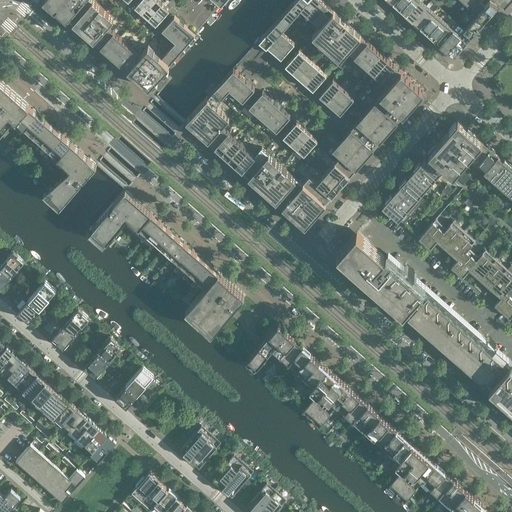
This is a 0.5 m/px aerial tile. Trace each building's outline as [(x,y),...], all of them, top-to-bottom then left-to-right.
[(114,17),(94,0),(48,0),(56,6),(94,39),(107,24),(114,17)] [(142,12),(152,0),(139,0),(135,5),(142,12)] [(149,18),(163,3),(159,0),(152,0),(142,12),(149,18)] [(342,56),(348,49),(350,51),(388,84),(374,100),(397,120),(424,89),(322,0),(295,0),(263,35),(261,38),(259,40),(267,46),(268,45),(267,45),(281,30),(301,8),(312,18),(320,25),(312,34),(334,52),(336,50),(342,56)] [(390,0),(454,56),(497,6),(490,0),(489,0),(485,5),(479,0),(390,0)] [(156,24),(169,9),(163,3),(149,18),(156,24)] [(193,32),(188,27),(174,15),(168,22),(189,41),(196,33),(193,32)] [(189,41),(168,22),(162,29),(175,41),(181,46),(183,48),(189,41)] [(101,45),(114,30),(107,24),(94,39),(101,45)] [(108,51),(121,36),(114,30),(101,45),(108,51)] [(274,51),(288,36),(281,30),(267,45),(268,45),(274,51)] [(114,57),(127,42),(121,36),(108,51),(114,57)] [(281,57),(295,42),(288,36),(274,51),(281,57)] [(170,63),(179,52),(177,50),(181,46),(175,41),(162,56),(170,63)] [(121,63),(134,48),(127,42),(114,57),(121,63)] [(170,63),(162,56),(148,45),(141,53),(141,54),(128,69),(149,87),(170,63)] [(128,69),(141,54),(141,53),(134,48),(121,63),(128,69)] [(292,70),(306,55),(299,49),(285,64),(292,70)] [(299,77),(313,61),(306,55),(292,70),(299,77)] [(306,83),(320,67),(313,61),(299,77),(306,83)] [(313,89),(327,73),(320,67),(306,83),(313,89)] [(332,194),(317,181),(309,174),(302,182),(262,146),(255,154),(222,125),(229,116),(216,104),(230,89),(241,75),(233,68),(186,120),(305,225),(332,194)] [(236,94),(248,81),(241,75),(230,89),(236,94)] [(29,104),(0,78),(0,124),(10,113),(15,119),(16,119),(29,104)] [(326,100),(340,85),(333,79),(319,94),(326,100)] [(243,101),(255,87),(248,81),(236,94),(243,101)] [(333,107),(347,91),(340,85),(326,100),(333,107)] [(256,112),(270,96),(263,90),(249,106),(256,112)] [(340,113),(354,97),(347,91),(333,107),(340,113)] [(263,118),(276,103),(270,96),(256,112),(263,118)] [(397,120),(374,100),(368,107),(391,127),(397,120)] [(270,124),(283,109),(276,103),(263,118),(270,124)] [(24,127),(37,112),(29,105),(29,104),(16,119),(24,127)] [(391,127),(368,107),(362,114),(385,134),(391,127)] [(277,130),(290,115),(283,109),(270,124),(277,130)] [(33,134),(46,119),(37,112),(24,127),(33,134)] [(385,134),(362,114),(356,121),(379,141),(385,134)] [(41,141),(54,126),(46,119),(33,134),(41,141)] [(468,157),(483,141),(474,133),(475,132),(468,126),(467,127),(458,119),(436,143),(436,144),(434,143),(428,150),(429,151),(428,152),(453,174),(468,157)] [(287,146),(304,126),(297,120),(285,133),(284,135),(280,139),(287,146)] [(356,167),(379,141),(356,121),(333,147),(341,154),(356,167)] [(49,149),(62,134),(54,126),(41,141),(49,149)] [(294,152),(311,133),(304,126),(287,146),(294,152)] [(305,153),(318,139),(311,133),(294,152),(301,158),(305,153)] [(66,163),(79,148),(62,134),(49,149),(66,163)] [(476,164),(491,146),(488,143),(487,144),(483,141),(468,157),(476,164)] [(484,171),(498,155),(494,151),(495,149),(491,146),(476,164),(484,171)] [(84,179),(97,164),(79,148),(66,163),(70,167),(67,171),(44,192),(60,206),(83,179),(84,179)] [(356,167),(341,154),(335,161),(350,174),(356,167)] [(492,178),(508,160),(504,157),(503,159),(498,155),(484,171),(492,178)] [(420,159),(417,163),(434,178),(442,170),(426,156),(421,160),(420,159)] [(500,185),(511,171),(511,166),(510,165),(511,164),(508,160),(492,178),(500,185)] [(350,174),(335,161),(329,167),(344,181),(350,174)] [(434,178),(417,163),(414,167),(415,168),(411,172),(427,186),(434,178)] [(344,181),(329,167),(323,174),(338,187),(344,181)] [(462,180),(467,174),(464,171),(459,177),(462,180)] [(508,192),(511,188),(511,171),(500,185),(508,192)] [(427,186),(411,172),(407,177),(406,176),(402,179),(420,195),(427,186)] [(338,187),(323,174),(317,181),(332,194),(338,187)] [(471,177),(467,174),(462,180),(465,183),(471,177)] [(420,195),(402,179),(399,183),(401,184),(397,189),(413,203),(420,195)] [(447,184),(444,187),(450,192),(453,189),(447,184)] [(478,194),(483,188),(480,185),(475,191),(478,194)] [(450,192),(444,187),(442,191),(447,196),(450,192)] [(487,191),(483,188),(478,194),(482,197),(487,191)] [(139,226),(151,212),(125,189),(113,203),(95,223),(93,227),(107,239),(127,216),(139,226)] [(413,203),(397,189),(393,193),(392,192),(388,196),(406,211),(413,203)] [(406,211),(388,196),(385,199),(386,200),(382,205),(393,215),(392,216),(396,220),(397,218),(398,219),(406,211)] [(467,204),(472,199),(469,196),(464,202),(467,204)] [(471,207),(476,201),(472,199),(467,204),(471,207)] [(495,208),(500,202),(496,199),(491,205),(495,208)] [(433,200),(430,203),(436,208),(439,205),(433,200)] [(503,205),(500,202),(495,208),(498,211),(503,205)] [(436,208),(430,203),(427,207),(433,212),(436,208)] [(147,233),(160,219),(151,212),(139,226),(147,233)] [(489,223),(494,218),(491,215),(486,221),(489,223)] [(419,216),(416,220),(422,225),(425,221),(419,216)] [(430,247),(453,220),(446,227),(436,218),(419,237),(430,247)] [(492,226),(497,220),(494,218),(489,223),(492,226)] [(156,241),(168,227),(160,219),(147,233),(156,241)] [(422,225),(416,220),(413,223),(419,228),(422,225)] [(447,249),(464,230),(453,220),(430,247),(430,248),(437,240),(447,249)] [(164,248),(177,234),(168,227),(156,241),(164,248)] [(511,362),(430,290),(386,255),(359,232),(357,230),(337,253),(403,311),(406,308),(410,312),(408,315),(485,382),(487,380),(491,383),(489,386),(511,406),(511,362)] [(451,266),(475,239),(464,230),(447,249),(457,258),(451,266)] [(172,256),(185,241),(177,234),(164,248),(172,256)] [(462,276),(486,249),(485,248),(479,256),(469,247),(475,240),(475,239),(451,266),(462,276)] [(181,263),(193,249),(185,241),(172,256),(181,263)] [(3,284),(24,260),(17,254),(13,250),(11,249),(7,254),(8,255),(0,264),(0,289),(4,285),(3,284)] [(189,270),(202,256),(193,249),(181,263),(189,270)] [(479,278),(497,258),(486,249),(462,276),(463,276),(469,269),(479,278)] [(198,278),(210,264),(202,256),(189,270),(198,278)] [(490,287),(507,268),(497,258),(479,278),(490,287)] [(206,285),(218,271),(210,264),(198,278),(206,285)] [(495,304),(511,284),(511,271),(507,268),(490,287),(501,296),(494,304),(495,304)] [(217,325),(245,294),(218,271),(206,285),(185,308),(212,331),(217,325)] [(29,320),(57,288),(45,278),(18,310),(29,320)] [(510,317),(511,314),(511,284),(495,304),(506,314),(510,317)] [(68,341),(81,327),(89,317),(82,311),(78,307),(76,306),(72,311),(73,312),(52,336),(64,347),(69,342),(68,341)] [(272,348),(287,331),(278,323),(245,361),(254,369),(273,348),(272,348)] [(280,355),(295,338),(287,331),(272,348),(273,348),(280,355)] [(100,369),(113,355),(121,346),(114,340),(115,339),(110,335),(110,336),(109,335),(104,340),(106,341),(84,365),(97,376),(102,370),(100,369)] [(288,362),(303,345),(295,338),(280,355),(288,362)] [(0,367),(0,368),(15,352),(7,345),(0,352),(0,367)] [(296,369),(311,352),(303,345),(288,362),(289,362),(296,368),(296,369)] [(8,375),(23,359),(15,352),(0,368),(8,375)] [(311,418),(344,381),(311,352),(296,369),(312,383),(310,385),(311,385),(310,386),(318,393),(314,397),(302,411),(311,418)] [(16,382),(30,365),(23,359),(8,375),(16,382)] [(127,405),(154,374),(143,364),(115,395),(127,405)] [(23,388),(38,372),(30,365),(16,382),(23,388)] [(31,395),(46,379),(38,372),(23,388),(31,395)] [(39,402),(54,386),(46,379),(31,395),(39,402)] [(337,404),(352,388),(344,381),(311,418),(319,426),(322,423),(337,405),(337,404)] [(47,409),(62,393),(54,386),(39,402),(47,409)] [(345,412),(360,395),(352,388),(337,404),(337,405),(345,412)] [(55,416),(69,400),(62,393),(47,409),(55,416)] [(13,401),(7,395),(4,398),(10,404),(13,401)] [(353,419),(368,402),(360,395),(345,412),(353,419)] [(62,423),(77,406),(69,400),(55,416),(62,423)] [(19,406),(13,401),(10,404),(16,409),(19,406)] [(361,426),(376,409),(368,402),(353,419),(361,426)] [(9,408),(3,403),(1,406),(7,411),(9,408)] [(70,429),(85,413),(77,406),(62,423),(70,429)] [(28,414),(23,409),(20,412),(26,417),(28,414)] [(365,430),(380,413),(376,409),(361,426),(365,430)] [(78,436),(92,420),(85,413),(70,429),(78,436)] [(374,437),(389,420),(380,413),(365,430),(374,437)] [(34,420),(28,414),(26,417),(32,422),(34,420)] [(85,443),(100,426),(92,420),(78,436),(85,443)] [(382,444),(397,427),(389,420),(374,437),(382,444)] [(44,428),(38,423),(36,426),(42,431),(44,428)] [(190,457),(211,433),(202,424),(180,449),(190,457)] [(93,450),(108,433),(100,426),(85,443),(93,449),(93,450)] [(396,493),(429,456),(397,427),(382,444),(398,458),(396,460),(397,461),(396,462),(403,468),(399,472),(388,486),(396,493)] [(50,433),(44,428),(42,431),(47,436),(50,433)] [(99,459),(116,440),(108,433),(93,450),(93,449),(91,452),(93,454),(99,459)] [(199,466),(221,441),(211,433),(190,457),(199,466)] [(45,439),(39,434),(36,437),(42,442),(45,439)] [(59,442),(54,436),(51,439),(57,445),(59,442)] [(54,447),(48,442),(46,445),(52,450),(54,447)] [(65,447),(59,442),(57,445),(63,450),(65,447)] [(24,466),(39,450),(31,443),(16,459),(24,466)] [(60,453),(54,447),(52,450),(58,456),(60,453)] [(32,473),(46,456),(39,450),(24,466),(32,473)] [(75,455),(69,450),(66,453),(72,458),(75,455)] [(94,466),(88,461),(93,454),(91,452),(80,464),(88,472),(94,466)] [(222,486),(244,461),(234,453),(213,477),(222,486)] [(81,460),(75,455),(72,458),(78,463),(81,460)] [(39,480),(54,463),(46,456),(32,473),(39,480)] [(70,461),(64,456),(61,459),(67,464),(70,461)] [(422,480),(437,463),(429,456),(396,493),(405,501),(423,480),(422,480)] [(76,466),(70,461),(67,464),(73,469),(76,466)] [(232,494),(254,470),(244,461),(222,486),(232,494)] [(47,486),(62,470),(54,463),(39,480),(47,486)] [(431,487),(445,470),(437,463),(422,480),(423,480),(430,486),(431,487)] [(67,488),(73,481),(77,484),(86,475),(77,467),(69,476),(69,477),(55,493),(63,500),(71,492),(67,488)] [(69,477),(69,476),(62,470),(47,486),(55,493),(69,477)] [(151,507),(168,487),(150,470),(144,476),(143,475),(136,483),(137,484),(126,496),(136,505),(142,499),(151,507)] [(439,494),(454,477),(445,470),(431,487),(439,494)] [(447,501),(462,484),(454,477),(439,494),(447,501)] [(251,511),(257,511),(277,490),(267,481),(245,506),(251,511)] [(451,505),(466,488),(462,484),(447,501),(451,505)] [(0,508),(4,511),(6,511),(22,495),(16,490),(15,490),(12,488),(12,487),(12,486),(5,494),(0,491),(0,490),(0,508)] [(156,511),(161,511),(177,494),(168,487),(151,507),(156,511)] [(459,511),(474,495),(466,488),(451,505),(459,511)] [(274,511),(286,498),(277,490),(257,511),(274,511)] [(177,511),(186,502),(177,494),(161,511),(177,511)] [(493,511),(474,495),(459,511),(493,511)] [(193,511),(195,510),(186,502),(177,511),(193,511)]
